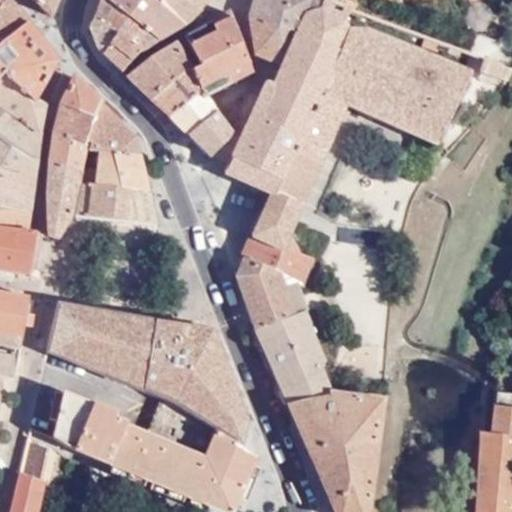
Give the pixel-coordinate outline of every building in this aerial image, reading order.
[(55,0),(28,0),(47,18),(55,0)] [(117,37),(137,53),(153,43),(103,0),(100,0),(92,19),(117,37)] [(103,0),(153,43),(183,27),(147,0),(103,0)] [(147,0),(183,27),(205,0),(147,0)] [(263,85),(223,174),(246,186),(269,198),(270,195),(277,197),(351,29),(343,23),(346,15),(342,14),(339,18),(330,14),(328,9),(307,0),(251,0),(247,15),(252,56),(280,68),(271,88),(263,85)] [(0,39),(23,20),(2,1),(0,2),(0,39)] [(226,12),(171,44),(186,69),(200,92),(205,99),(251,76),(226,12)] [(94,49),(101,56),(117,37),(92,19),(88,31),(94,49)] [(0,77),(1,76),(32,104),(53,63),(23,20),(0,39),(0,77)] [(277,197),(298,207),(344,105),(436,146),(468,74),(361,30),(351,29),(277,197)] [(120,74),(137,53),(117,37),(101,56),(120,74)] [(186,69),(171,44),(145,58),(124,79),(148,103),(186,69)] [(511,69),(483,59),(478,72),(504,82),(511,69)] [(186,69),(148,103),(166,119),(200,92),(186,69)] [(0,101),(7,108),(37,130),(41,109),(32,104),(1,76),(0,77),(0,101)] [(92,115),(98,106),(72,81),(56,106),(50,134),(85,143),(92,115)] [(215,115),(205,99),(200,92),(166,119),(184,137),(215,115)] [(133,140),(98,106),(92,115),(85,143),(85,146),(89,147),(136,155),(133,140)] [(0,140),(33,160),(37,130),(7,108),(0,117),(0,140)] [(229,136),(215,115),(184,137),(190,142),(207,158),(229,136)] [(85,146),(85,143),(50,134),(47,164),(79,172),(85,146)] [(0,171),(30,180),(33,160),(0,140),(0,171)] [(141,169),(136,155),(89,147),(82,180),(145,191),(141,169)] [(79,172),(47,164),(46,236),(56,239),(68,219),(77,179),(79,172)] [(0,205),(26,211),(30,180),(0,171),(0,205)] [(153,228),(145,191),(82,180),(73,218),(153,228)] [(256,226),(251,237),(278,251),(280,247),(298,207),(277,197),(270,195),(269,198),(262,212),(256,226)] [(0,231),(23,235),(26,211),(0,205),(0,231)] [(0,231),(0,271),(30,276),(33,253),(35,237),(23,235),(0,231)] [(245,311),(253,333),(275,324),(285,320),(290,311),(286,302),(276,276),(295,284),(296,285),(307,257),(280,247),(278,251),(251,237),(247,246),(238,265),(233,278),(245,311)] [(379,280),(391,248),(371,241),(359,272),(379,280)] [(323,263),(309,259),(299,286),(305,287),(316,283),(323,263)] [(286,302),(290,311),(295,303),(355,317),(402,321),(404,295),(389,289),(323,263),(316,283),(305,287),(299,286),(296,285),(295,284),(286,302)] [(0,335),(21,339),(28,300),(0,295),(0,335)] [(285,320),(275,324),(288,354),(313,344),(352,350),(354,339),(401,341),(402,321),(355,317),(295,303),(290,311),(285,320)] [(56,304),(45,350),(158,398),(238,447),(243,423),(209,331),(173,325),(157,322),(92,311),(56,304)] [(253,333),(287,408),(329,402),(327,395),(324,382),(320,370),(294,366),(288,354),(275,324),(253,333)] [(0,345),(20,349),(21,339),(0,335),(0,345)] [(320,370),(383,378),(397,380),(401,341),(354,339),(352,350),(313,344),(288,354),(294,366),(320,370)] [(324,382),(381,389),(383,378),(320,370),(324,382)] [(61,390),(50,436),(71,450),(100,462),(217,511),(232,511),(253,456),(252,456),(238,447),(158,398),(146,431),(125,424),(126,421),(114,417),(116,411),(61,390)] [(363,511),(379,402),(327,395),(329,402),(287,408),(332,511),(363,511)] [(496,407),(511,408),(511,395),(497,395),(496,407)] [(509,511),(511,489),(511,488),(511,408),(496,407),(492,406),(490,436),(477,436),(472,511),(509,511)] [(19,462),(16,471),(40,479),(42,470),(19,462)] [(16,471),(6,511),(32,511),(40,479),(16,471)]
